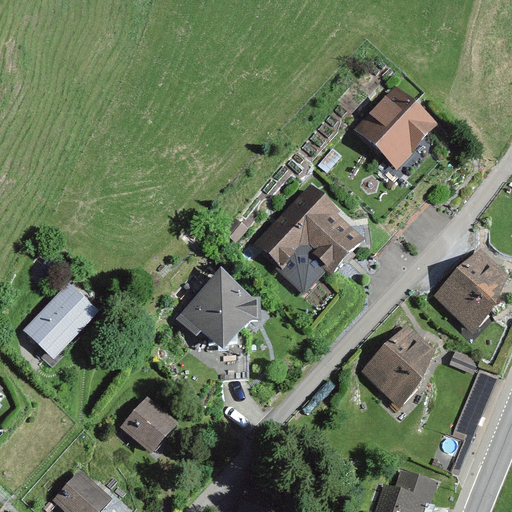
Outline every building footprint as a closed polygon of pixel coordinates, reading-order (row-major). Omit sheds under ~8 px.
[(395,85),(355,130),(398,168),(430,133),(438,123),(395,85)] [(311,183),(256,243),(280,265),(277,269),(304,294),(326,270),(331,274),(364,238),(348,223),(338,214),(342,211),(311,183)] [(235,219),(224,233),(236,243),(248,229),(235,219)] [(481,249),(436,297),(473,334),(497,302),(508,276),(481,249)] [(49,257),(37,273),(48,281),(60,265),(49,257)] [(221,270),(177,319),(197,337),(202,330),(217,344),(224,350),(242,331),(253,318),(260,319),(261,298),(252,298),(221,270)] [(69,282),(23,330),(54,359),(100,311),(69,282)] [(407,325),(363,372),(401,407),(415,392),(435,351),(407,325)] [(248,335),(242,331),(224,350),(217,344),(218,382),(248,380),(248,335)] [(456,352),(450,365),(475,374),(480,362),(456,352)] [(498,377),(481,370),(455,437),(445,433),(432,466),(459,477),(498,377)] [(148,398),(122,427),(153,453),(178,424),(148,398)] [(356,464),(347,461),(345,466),(354,470),(356,464)] [(80,470),(53,501),(65,511),(101,511),(112,499),(80,470)] [(386,485),(376,511),(424,511),(428,503),(432,504),(439,483),(401,471),(395,488),(386,485)] [(247,486),(238,511),(271,511),(277,495),(247,486)] [(49,502),(43,510),(46,511),(48,511),(54,506),(49,502)]
